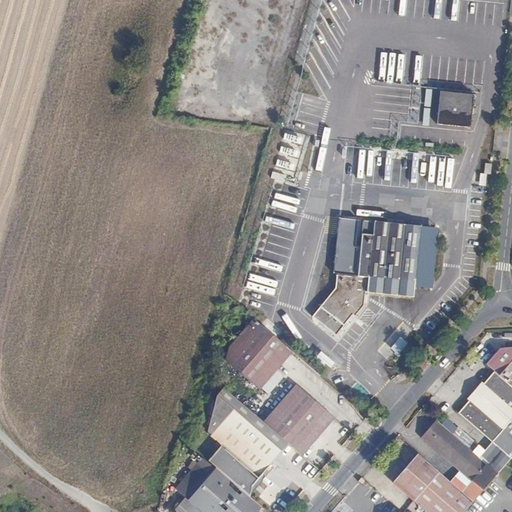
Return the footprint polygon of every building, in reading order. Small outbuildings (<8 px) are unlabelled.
[(470,0),(469,23),(499,26),(501,0),(470,0)] [(468,130),(471,94),(424,91),(422,116),(432,117),(431,127),(468,130)] [(298,179),(303,133),(280,130),(274,181),(284,182),(284,178),(298,179)] [(419,229),(407,228),(378,225),(376,240),(365,238),(363,251),(359,251),(361,232),(342,230),(340,249),(337,278),(340,278),(338,289),(313,318),(336,337),(345,327),(353,318),(357,320),(366,311),(369,293),(412,297),(413,286),(419,229)] [(292,355),(263,330),(226,350),(225,364),(258,395),(292,355)] [(397,355),(405,342),(396,336),(388,349),(397,355)] [(493,376),(511,392),(511,352),(498,354),(485,369),(493,376)] [(510,463),(511,460),(511,392),(493,376),(484,387),(481,385),(466,402),(470,405),(458,418),(491,447),(510,463)] [(297,390),(264,428),(289,449),(303,460),(333,422),(297,390)] [(264,428),(224,393),(217,401),(209,438),(212,443),(223,452),(210,468),(216,472),(251,502),(252,493),(289,449),(264,428)] [(473,506),(498,478),(479,462),(436,425),(422,441),(458,474),(448,485),(473,506)] [(491,447),(479,462),(498,478),(510,463),(491,447)] [(393,487),(421,511),(467,511),(473,506),(448,485),(417,458),(393,487)] [(262,511),(251,502),(216,472),(213,474),(204,466),(177,496),(187,505),(181,511),(262,511)]
